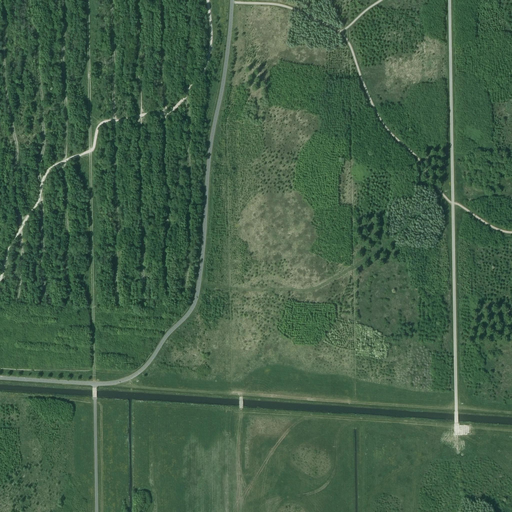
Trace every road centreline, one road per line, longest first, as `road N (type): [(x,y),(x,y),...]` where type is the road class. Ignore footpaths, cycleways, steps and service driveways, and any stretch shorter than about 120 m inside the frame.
road 1 (track): [(456,428),(449,0)]
road 2 (track): [(94,383),(87,0)]
road 3 (track): [(241,408),(240,394),(511,412)]
road 4 (track): [(241,408),(511,431)]
road 5 (track): [(240,394),(108,383)]
